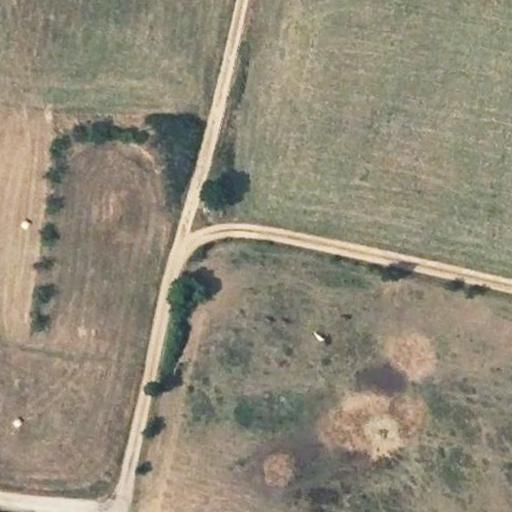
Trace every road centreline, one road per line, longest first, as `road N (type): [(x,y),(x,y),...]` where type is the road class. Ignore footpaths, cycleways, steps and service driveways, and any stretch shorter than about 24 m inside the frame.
road 1 (track): [(122,511),(157,316),(172,261),(192,236),(251,231),(511,287)]
road 2 (track): [(172,261),(241,0)]
